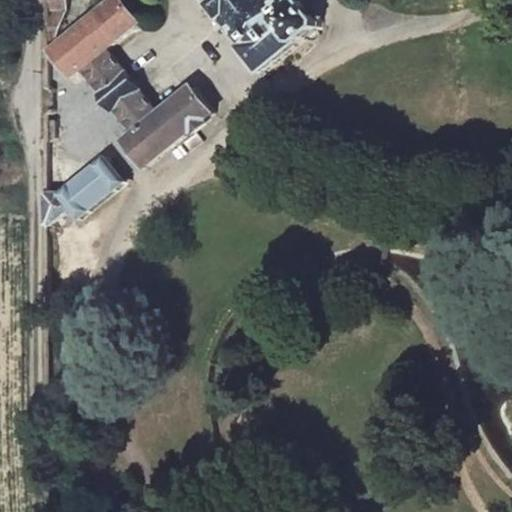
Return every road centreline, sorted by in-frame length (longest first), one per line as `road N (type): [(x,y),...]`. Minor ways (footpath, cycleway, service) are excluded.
road 1 (unknown): [(182,511),(121,461),(104,420),(96,365),(98,246),(347,40),(379,36),(461,0)]
road 2 (track): [(36,0),(46,511)]
